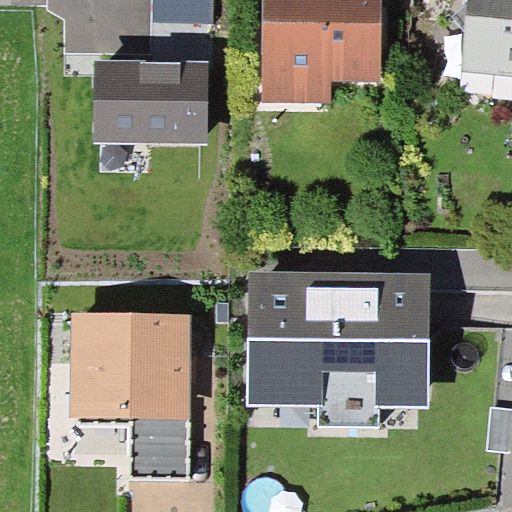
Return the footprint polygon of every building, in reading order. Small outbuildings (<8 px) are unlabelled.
[(368,76),(368,0),(268,0),(268,75),(368,76)] [(511,85),(511,0),(468,0),(468,7),(450,22),(465,41),(462,69),(492,72),(507,90),(511,85)] [(207,143),(208,61),(95,59),(94,142),(207,143)] [(438,278),(267,275),(265,404),(436,407),(438,278)] [(188,314),(79,312),(78,409),(129,409),(128,472),(185,472),(188,314)]
